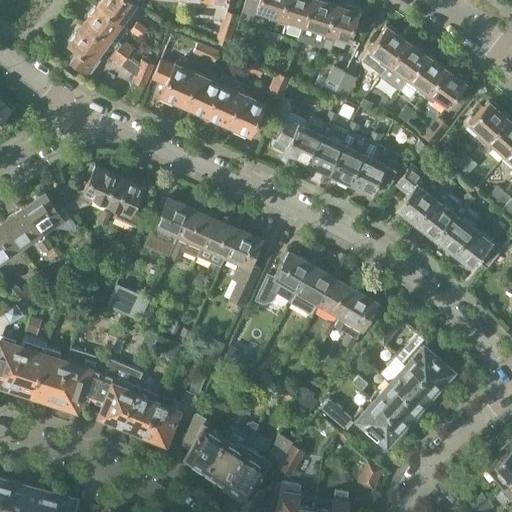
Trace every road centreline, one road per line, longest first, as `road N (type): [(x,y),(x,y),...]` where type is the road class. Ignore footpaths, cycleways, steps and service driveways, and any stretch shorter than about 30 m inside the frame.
road 1 (residential): [(511,379),(400,270),(356,239),(76,112)]
road 2 (residential): [(188,511),(96,458),(0,430)]
road 3 (residential): [(399,511),(449,433),(511,389)]
